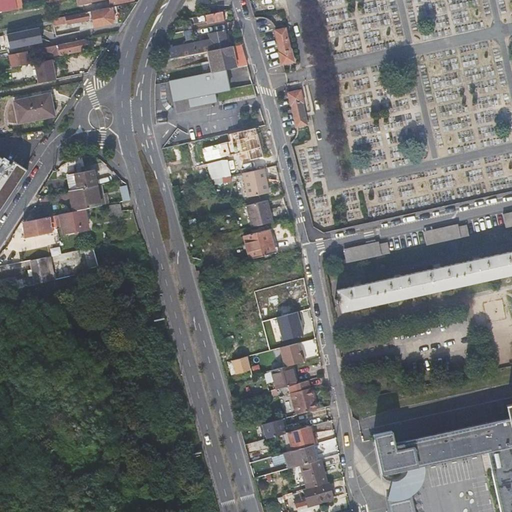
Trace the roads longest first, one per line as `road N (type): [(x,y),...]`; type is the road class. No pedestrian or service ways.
road 1 (secondary): [(251,511),(145,115)]
road 2 (secondary): [(125,132),(230,511)]
road 3 (residential): [(311,249),(363,511)]
road 4 (residential): [(237,0),(311,249)]
road 5 (residential): [(311,249),(511,206)]
road 6 (secondary): [(145,115),(152,51),(174,0)]
